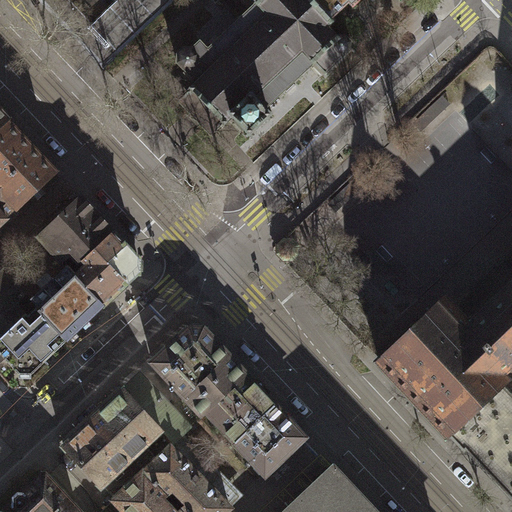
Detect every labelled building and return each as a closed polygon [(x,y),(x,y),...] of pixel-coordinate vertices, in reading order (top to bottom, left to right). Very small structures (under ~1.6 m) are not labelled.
[(254,0),(260,5),(214,52),(207,44),(199,51),(186,51),(181,57),(181,66),(175,72),(195,93),(183,105),(216,138),(228,127),(232,131),(241,123),(256,138),(278,117),(273,112),(318,69),(326,76),(353,49),(354,40),(348,34),(341,34),(339,32),(345,28),(340,23),(357,7),(360,10),(369,0),(254,0)] [(0,132),(9,124),(0,114),(0,132)] [(0,225),(56,172),(9,124),(0,132),(0,225)] [(80,263),(84,260),(113,233),(80,198),(38,238),(59,261),(69,252),(80,263)] [(75,276),(103,306),(139,271),(137,259),(113,233),(84,260),(87,263),(75,276)] [(277,245),(277,254),(283,260),(292,261),(299,255),(299,246),(293,239),(284,239),(277,245)] [(511,252),(454,308),(485,341),(511,316),(511,252)] [(66,340),(103,306),(75,276),(66,266),(29,300),(36,308),(66,340)] [(2,272),(0,273),(0,337),(25,313),(14,302),(23,294),(2,272)] [(511,316),(485,341),(454,308),(445,299),(379,362),(448,435),(502,383),(511,374),(511,316)] [(66,340),(36,308),(28,315),(25,313),(0,337),(0,353),(18,374),(32,373),(66,340)] [(188,328),(152,364),(201,414),(206,409),(245,373),(204,328),(188,328)] [(245,373),(206,409),(234,440),(274,404),(245,373)] [(139,374),(124,389),(161,428),(174,441),(183,433),(189,427),(139,374)] [(511,393),(502,383),(448,435),(464,452),(466,450),(511,498),(511,393)] [(124,389),(64,445),(101,484),(161,428),(124,389)] [(274,404),(234,440),(264,473),(304,436),(274,404)] [(243,495),(183,433),(174,441),(171,445),(229,508),(243,495)] [(225,511),(229,508),(171,445),(142,471),(165,496),(173,489),(185,502),(177,509),(179,511),(225,511)] [(375,511),(332,466),(283,511),(375,511)] [(165,496),(142,471),(114,498),(126,511),(179,511),(177,509),(165,496)] [(76,511),(54,489),(55,482),(50,476),(43,476),(25,492),(15,491),(11,496),(11,504),(6,511),(0,510),(0,511),(76,511)]
